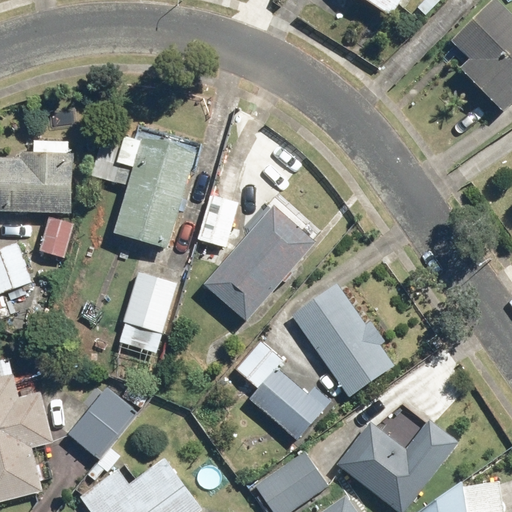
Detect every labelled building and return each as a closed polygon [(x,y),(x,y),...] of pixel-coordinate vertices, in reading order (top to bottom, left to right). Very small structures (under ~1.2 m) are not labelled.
[(367,0),(393,17),(404,0),(367,0)] [(511,103),(511,11),(505,4),(456,54),(510,106),(511,103)] [(146,140),(119,233),(165,246),(192,153),(146,140)] [(0,160),(0,209),(69,211),(70,161),(0,160)] [(192,257),(216,263),(222,245),(227,247),(239,201),(238,200),(247,166),(224,160),(213,199),(208,197),(192,257)] [(212,289),(251,322),(314,247),(275,214),(212,289)] [(53,221),(44,253),(63,259),(73,228),(53,221)] [(0,291),(31,279),(17,247),(0,254),(0,291)] [(140,275),(123,339),(161,350),(178,285),(140,275)] [(293,281),(261,316),(270,323),(301,289),(293,281)] [(341,285),(296,315),(349,396),(394,366),(341,285)] [(118,322),(94,317),(87,346),(112,352),(118,322)] [(275,368),(251,401),(299,435),(323,402),(275,368)] [(0,503),(42,494),(31,447),(53,442),(42,394),(20,399),(14,376),(0,379),(0,503)] [(110,389),(72,437),(101,461),(140,413),(110,389)] [(400,508),(405,511),(409,511),(456,446),(427,426),(410,449),(374,422),(341,466),(399,509),(400,508)] [(259,486),(276,511),(287,511),(324,488),(303,456),(259,486)] [(202,511),(166,460),(130,486),(121,473),(85,497),(95,511),(202,511)] [(506,511),(500,484),(464,492),(449,511),(506,511)]
